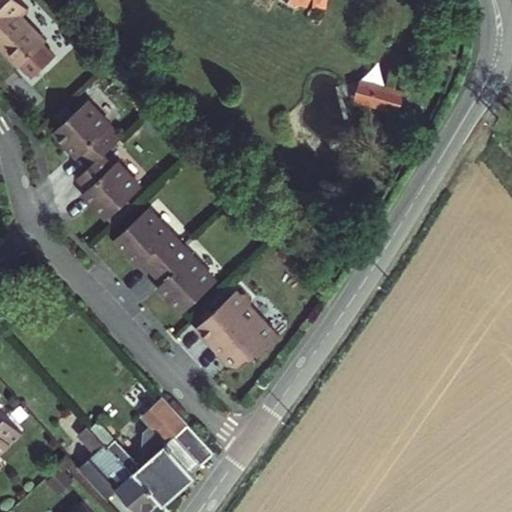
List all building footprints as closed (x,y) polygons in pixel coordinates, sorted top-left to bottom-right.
[(26,7),(32,0),(0,0),(0,31),(25,58),(51,33),(26,7)] [(366,75),(359,99),(406,113),(413,89),(366,75)] [(115,138),(132,122),(98,87),(64,119),(80,135),(81,134),(90,143),(93,141),(102,150),(115,138)] [(102,150),(86,165),(97,177),(95,179),(104,188),(102,190),(117,206),(150,175),(115,138),(102,150)] [(155,261),(188,230),(153,194),(116,229),(130,244),(132,242),(142,253),(145,250),(155,261)] [(163,270),(160,274),(170,284),(168,286),(183,302),(221,265),(188,230),(155,261),(163,270)] [(240,277),(199,316),(214,332),(219,327),(230,339),(229,353),(245,353),(256,342),(263,343),(283,322),(254,292),(255,286),(250,281),(244,281),(240,277)] [(169,438),(184,425),(160,397),(145,411),(169,438)] [(0,404),(0,453),(24,432),(0,404)] [(111,445),(89,421),(78,431),(97,451),(82,465),(85,469),(111,445)] [(161,498),(164,501),(198,469),(195,465),(208,453),(184,425),(169,438),(142,463),(118,438),(111,445),(135,472),(138,470),(161,498)] [(135,472),(111,445),(85,469),(109,496),(121,485),(145,511),(146,511),(161,498),(138,470),(135,472)] [(98,511),(82,494),(62,511),(98,511)]
